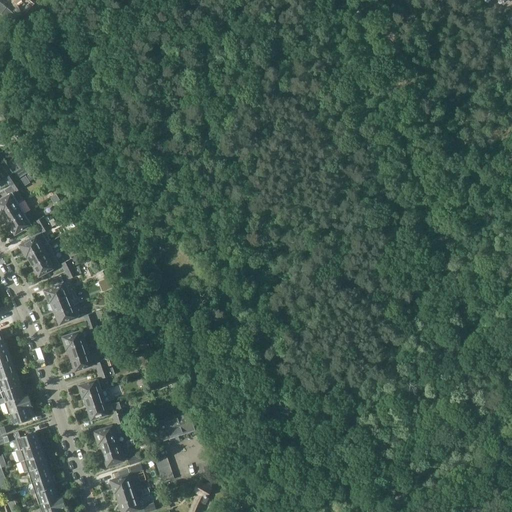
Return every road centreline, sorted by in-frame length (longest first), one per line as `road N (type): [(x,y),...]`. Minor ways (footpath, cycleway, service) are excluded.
road 1 (residential): [(93,511),(44,356),(0,261)]
road 2 (track): [(447,339),(437,376),(408,410),(333,452),(244,451)]
road 3 (track): [(426,199),(264,146),(211,104)]
road 4 (track): [(356,0),(426,199)]
road 5 (track): [(426,199),(444,259),(437,322),(447,339)]
